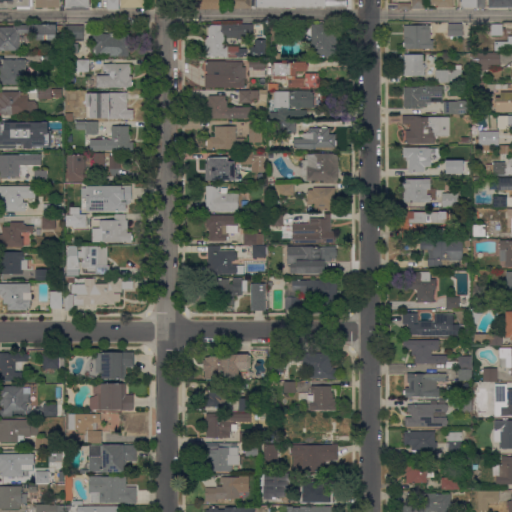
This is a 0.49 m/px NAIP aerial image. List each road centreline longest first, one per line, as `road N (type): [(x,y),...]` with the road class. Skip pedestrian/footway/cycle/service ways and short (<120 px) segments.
road 1 (residential): [(369,511),(369,0)]
road 2 (residential): [(165,511),(165,0)]
road 3 (residential): [(368,329),(0,330)]
